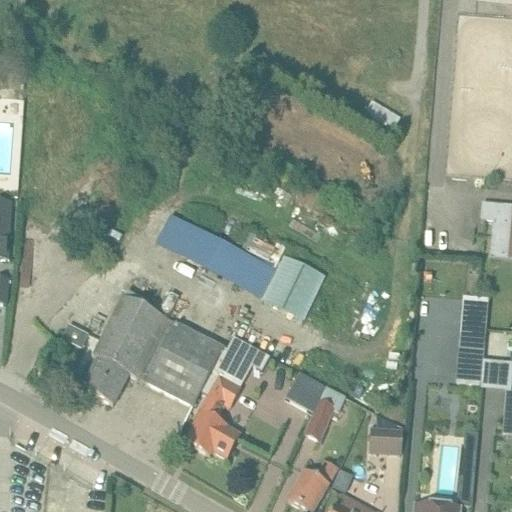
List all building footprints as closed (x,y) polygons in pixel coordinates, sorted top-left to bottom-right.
[(0,260),(8,261),(9,241),(11,206),(0,204),(0,260)] [(511,208),(482,207),(481,222),(493,223),(490,259),(505,260),(511,260),(511,208)] [(163,220),(149,253),(305,317),(321,276),(278,258),(275,266),(163,220)] [(0,306),(6,307),(8,281),(0,280),(0,306)] [(225,352),(222,350),(123,300),(93,359),(97,361),(81,392),(112,408),(128,377),(137,381),(139,377),(148,382),(146,386),(192,409),(209,375),(212,377),(232,340),(225,352)] [(463,312),(482,313),(483,301),(464,300),(463,312)] [(461,338),(456,385),(479,387),(483,340),(461,338)] [(240,392),(231,387),(251,350),(232,340),(212,377),(219,380),(200,413),(191,429),(193,430),(185,445),(209,459),(212,454),(226,462),(239,437),(226,429),(226,428),(216,423),(224,409),(228,412),(240,392)] [(511,418),(511,365),(508,365),(503,418),(511,418)] [(298,375),(284,400),(312,415),(323,389),(298,375)] [(326,390),(319,404),(303,437),(318,445),(334,412),(338,413),(345,399),(326,390)] [(399,458),(400,433),(371,432),(369,457),(399,458)] [(464,437),(463,449),(476,450),(477,438),(464,437)] [(301,511),(314,511),(321,500),(328,488),(328,487),(337,470),(325,464),(315,480),(304,474),(287,504),(301,511)] [(370,511),(341,496),(334,509),(332,511),(370,511)] [(458,496),(457,510),(471,511),(472,497),(458,496)]
